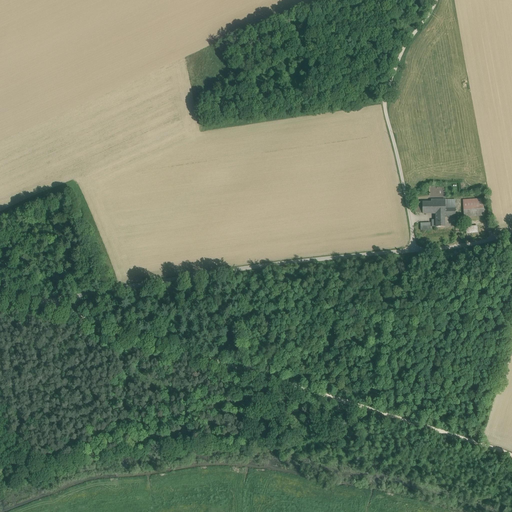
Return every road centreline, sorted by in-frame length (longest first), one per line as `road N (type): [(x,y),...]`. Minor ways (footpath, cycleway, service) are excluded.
road 1 (track): [(47,297),(511,459)]
road 2 (unclassified): [(415,244),(47,297),(0,288)]
road 3 (unclassified): [(415,244),(385,100),(401,56),(437,0)]
